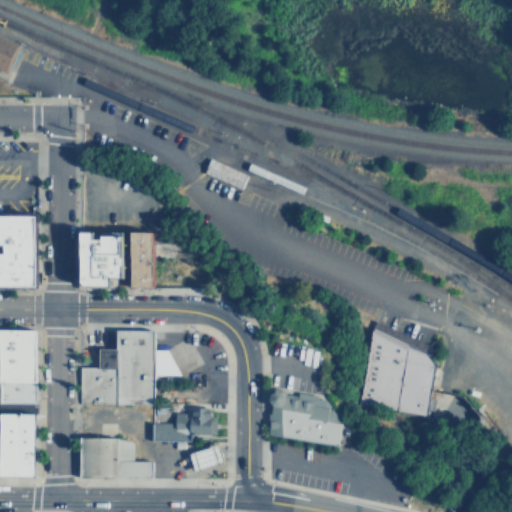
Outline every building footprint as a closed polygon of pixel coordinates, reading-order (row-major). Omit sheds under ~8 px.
[(0,68),(9,72),(21,43),(0,34),(0,68)] [(203,159),(245,176),(238,193),(197,176),(203,159)] [(0,211),(36,212),(36,234),(36,284),(17,284),(0,283),(0,211)] [(81,228),(95,228),(95,236),(103,236),(103,232),(123,232),(124,275),(111,276),(112,284),(86,284),(81,278),(81,228)] [(153,230),(128,230),(128,284),(129,284),(153,284),(153,230)] [(97,347),(115,347),(115,327),(152,328),(152,329),(152,347),(152,373),(152,402),(115,402),(115,367),(97,367),(97,347)] [(0,402),(34,402),(35,329),(33,329),(0,328),(0,402)] [(373,328),(423,352),(433,365),(428,388),(460,395),(478,416),(471,441),(419,428),(422,419),(355,403),(372,334),(373,328)] [(152,347),(166,347),(180,374),(152,373),(152,347)] [(115,367),(97,367),(79,366),(79,402),(115,402),(115,367)] [(265,391),(273,386),(282,388),(288,394),(315,397),(315,402),(329,405),(328,417),(342,420),(337,444),(267,434),(265,391)] [(148,421),(168,421),(168,412),(181,412),(181,408),(201,408),(201,420),(211,420),(211,437),(185,437),(185,440),(148,439),(148,421)] [(0,413),(33,413),(33,474),(32,474),(0,474),(0,413)] [(79,437),(116,437),(116,459),(116,475),(79,475),(79,437)] [(217,444),(189,453),(194,470),(223,461),(217,444)] [(116,459),(150,459),(150,475),(116,475),(116,459)]
